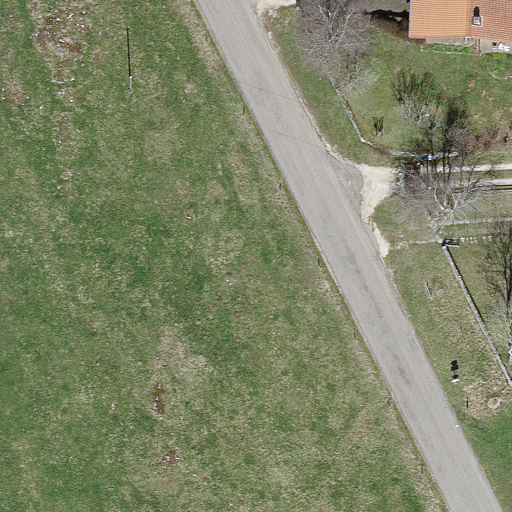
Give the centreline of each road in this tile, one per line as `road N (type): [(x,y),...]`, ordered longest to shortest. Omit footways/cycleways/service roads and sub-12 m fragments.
road 1 (unclassified): [(473,511),(219,0)]
road 2 (track): [(315,185),(511,174)]
